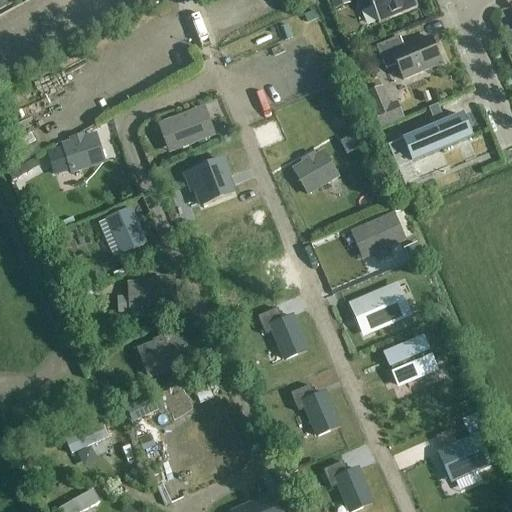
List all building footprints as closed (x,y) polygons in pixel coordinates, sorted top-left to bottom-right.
[(367,0),(378,25),(417,8),(413,0),(367,0)] [(385,71),(397,66),(403,82),(441,65),(430,39),(403,50),(399,39),(376,48),(385,71)] [(381,130),(404,120),(397,103),(374,113),(381,130)] [(397,171),(421,161),(472,139),(463,117),(445,125),(437,106),(428,110),(436,128),(388,149),(397,171)] [(213,136),(204,111),(170,124),(179,149),(213,136)] [(215,132),(218,141),(230,136),(227,127),(215,132)] [(71,174),(105,164),(97,136),(63,147),(71,174)] [(339,144),(346,158),(358,152),(351,138),(339,144)] [(293,172),(308,196),(339,178),(324,153),(293,172)] [(196,192),(202,207),(232,196),(226,180),(229,179),(223,162),(185,176),(192,193),(196,192)] [(129,213),(107,223),(122,257),(144,247),(129,213)] [(405,242),(394,216),(360,231),(371,257),(374,255),(377,261),(391,255),(388,249),(405,242)] [(190,223),(181,226),(187,240),(195,237),(190,223)] [(409,264),(423,258),(417,244),(403,250),(409,264)] [(177,314),(175,283),(127,286),(129,316),(142,316),(143,322),(158,322),(158,315),(177,314)] [(402,319),(397,307),(402,305),(394,288),(354,306),(359,316),(357,317),(365,335),(402,319)] [(276,308),(256,318),(264,336),(273,332),(285,359),(306,350),(290,315),(281,319),(276,308)] [(201,331),(192,335),(198,350),(207,346),(201,331)] [(157,375),(192,361),(182,335),(147,349),(157,375)] [(423,342),(385,357),(397,387),(435,371),(423,342)] [(308,385),(288,394),(296,412),(305,409),(317,436),(338,427),(322,392),(314,396),(308,385)] [(132,427),(164,413),(157,397),(125,411),(132,427)] [(117,430),(126,426),(120,411),(111,414),(117,430)] [(456,433),(471,427),(468,419),(453,426),(456,433)] [(101,426),(65,442),(71,457),(107,440),(101,426)] [(442,453),(457,446),(451,432),(436,439),(442,453)] [(488,467),(476,438),(457,446),(439,454),(452,483),(488,467)] [(167,475),(178,470),(173,459),(162,463),(167,475)] [(342,462),(322,471),(329,489),(338,486),(350,511),(353,511),(371,504),(356,469),(347,474),(342,462)] [(93,492),(58,511),(86,511),(100,505),(93,492)] [(275,511),(270,499),(241,511),(275,511)]
